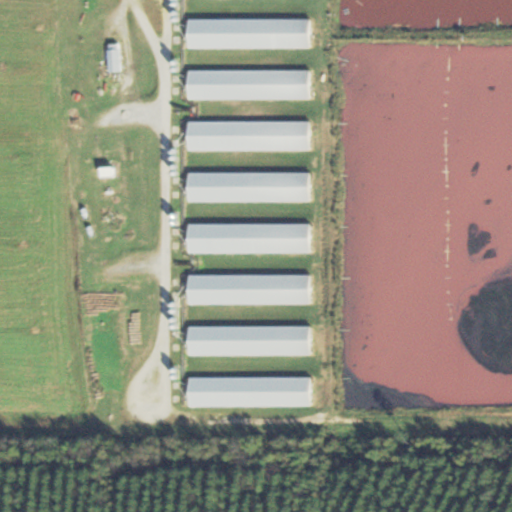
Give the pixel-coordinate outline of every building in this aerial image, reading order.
[(314,48),(314,19),(193,19),(193,48),(314,48)] [(112,45),(112,72),(122,72),(122,45),(112,45)] [(314,70),(193,71),(193,99),(314,98),(314,70)] [(193,121),(193,150),(314,150),(314,121),(193,121)] [(193,173),(193,201),(314,201),(314,173),(193,173)] [(193,224),(193,252),(314,252),(314,224),(193,224)] [(314,274),(193,274),(193,304),(314,304),(314,274)] [(314,326),(193,326),(193,355),(314,355),(314,326)] [(194,407),(314,407),(314,377),(194,377),(194,407)]
